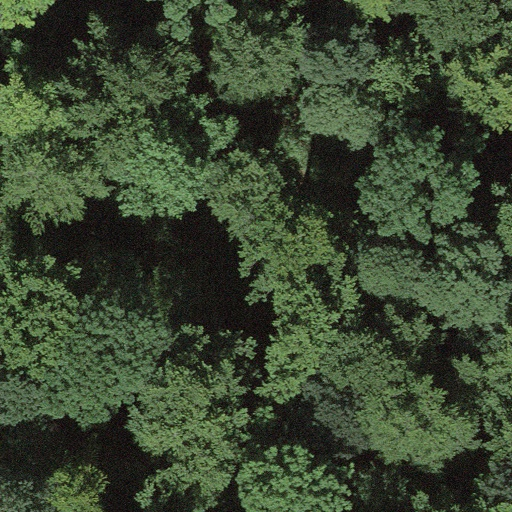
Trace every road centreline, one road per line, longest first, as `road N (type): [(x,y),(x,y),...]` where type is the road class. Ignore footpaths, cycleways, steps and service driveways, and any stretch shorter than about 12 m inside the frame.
road 1 (track): [(511,149),(413,60),(320,27),(156,10)]
road 2 (track): [(253,511),(0,420)]
road 3 (track): [(0,80),(195,0)]
